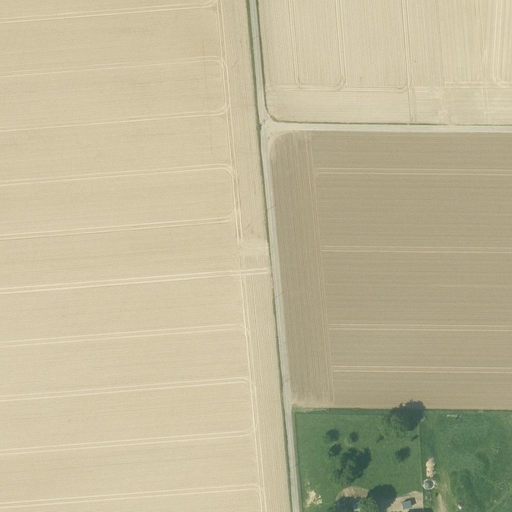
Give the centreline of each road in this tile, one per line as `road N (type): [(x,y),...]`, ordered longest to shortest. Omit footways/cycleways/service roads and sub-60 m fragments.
road 1 (unclassified): [(252,0),(295,511)]
road 2 (track): [(511,129),(263,127)]
